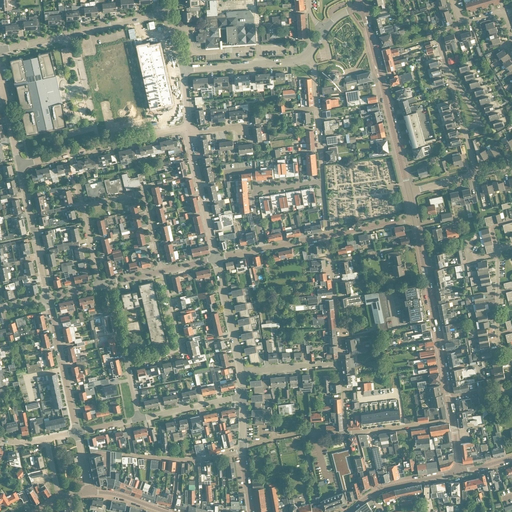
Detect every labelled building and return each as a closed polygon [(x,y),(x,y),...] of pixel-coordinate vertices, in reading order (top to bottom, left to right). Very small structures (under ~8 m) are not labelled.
[(98,0),(99,2),(99,6),(102,6),(103,12),(109,12),(108,2),(103,2),(103,0),(98,0)] [(111,0),(111,1),(108,2),(109,12),(115,11),(115,4),(118,4),(117,0),(111,0)] [(117,0),(118,4),(118,2),(121,1),(121,8),(127,8),(126,0),(117,0)] [(210,12),(207,12),(207,16),(217,15),(217,11),(217,0),(210,0),(210,7),(207,7),(207,10),(210,10),(210,12)] [(440,0),(437,1),(433,2),(431,3),(432,6),(438,4),(439,9),(445,8),(444,5),(447,4),(445,0),(440,0)] [(482,0),(476,0),(479,7),(481,6),(482,8),(485,8),(482,0)] [(90,2),(90,6),(91,16),(97,15),(97,8),(100,8),(99,6),(99,2),(95,2),(95,1),(90,2)] [(471,1),(470,1),(465,3),(467,10),(470,9),(471,12),(474,11),(471,1)] [(80,4),(81,6),(81,10),(84,10),(85,16),(91,16),(90,6),(85,6),(85,3),(80,4)] [(65,5),(62,6),(63,14),(66,14),(67,21),(73,20),(72,10),(71,8),(67,8),(65,9),(65,5)] [(71,6),(72,10),(73,20),(79,19),(79,16),(82,16),(81,10),(81,6),(76,7),(75,5),(71,6)] [(59,11),(53,11),(55,24),(61,23),(60,17),(63,16),(63,14),(62,6),(58,6),(59,11)] [(191,12),(187,12),(184,12),(184,21),(195,20),(195,15),(197,15),(196,10),(200,10),(200,7),(199,7),(191,7),(191,12)] [(435,16),(436,19),(452,15),(451,13),(449,13),(448,10),(446,11),(445,8),(439,9),(441,14),(435,16)] [(218,15),(218,18),(219,27),(227,27),(236,26),(238,44),(256,43),(254,15),(250,10),(226,12),(227,14),(222,15),(218,15)] [(53,11),(44,12),(45,21),(48,21),(48,25),(55,24),(53,11)] [(378,18),(373,19),(376,29),(383,27),(381,23),(385,22),(384,18),(390,16),(389,12),(381,14),(378,15),(378,18)] [(29,17),(29,20),(30,30),(37,29),(36,26),(40,26),(39,16),(38,16),(37,15),(36,15),(35,15),(34,16),(29,17)] [(206,37),(206,42),(206,48),(217,47),(219,45),(219,43),(220,43),(219,27),(218,18),(218,15),(217,15),(207,16),(208,24),(210,23),(211,28),(207,28),(207,33),(209,33),(209,37),(206,37)] [(452,15),(436,19),(437,22),(439,21),(440,23),(442,26),(442,27),(450,24),(449,21),(451,20),(451,17),(452,17),(452,15)] [(264,23),(264,34),(262,34),(262,41),(271,40),(271,39),(274,39),(274,38),(280,38),(279,28),(281,28),(280,16),(272,16),(272,23),(269,23),(264,23)] [(25,17),(20,18),(21,24),(24,23),(24,30),(30,30),(29,20),(26,20),(25,17)] [(16,23),(11,24),(12,34),(18,33),(18,26),(21,26),(21,24),(20,18),(17,18),(17,20),(16,20),(16,23)] [(8,19),(1,20),(2,28),(5,28),(6,34),(12,34),(11,24),(8,24),(8,19)] [(481,22),(482,25),(485,24),(487,29),(495,27),(493,21),(491,22),(490,19),(481,22)] [(200,27),(200,33),(196,33),(197,42),(206,42),(206,37),(209,37),(209,33),(207,33),(207,28),(211,28),(210,23),(208,24),(203,24),(199,24),(199,27),(200,27)] [(383,27),(376,29),(377,34),(382,33),(382,34),(390,32),(390,33),(396,32),(394,24),(391,25),(383,27)] [(236,26),(227,27),(228,42),(230,42),(230,43),(231,44),(232,44),(232,45),(238,44),(236,26)] [(486,33),(486,35),(498,32),(496,26),(495,27),(487,29),(488,29),(489,32),(486,33)] [(390,33),(390,35),(380,37),(382,46),(395,43),(394,39),(395,39),(395,36),(403,34),(402,30),(396,32),(390,33)] [(467,30),(465,31),(470,47),(472,46),(472,43),(473,43),(478,41),(475,33),(471,34),(470,31),(468,32),(467,30)] [(467,47),(470,47),(465,31),(463,32),(463,33),(460,34),(461,35),(458,36),(461,48),(465,47),(463,42),(465,41),(467,47)] [(445,40),(442,40),(445,51),(453,49),(449,35),(444,37),(445,40)] [(142,38),(134,39),(137,55),(139,54),(151,108),(172,103),(159,44),(148,46),(147,44),(147,43),(146,43),(144,43),(142,38)] [(110,73),(103,75),(102,70),(132,63),(129,47),(89,56),(92,72),(97,71),(99,76),(94,77),(103,119),(143,110),(140,93),(116,99),(110,73)] [(390,48),(382,50),(384,55),(401,51),(401,50),(403,49),(407,48),(407,47),(403,48),(401,48),(401,47),(397,48),(390,50),(390,48)] [(503,49),(499,52),(497,54),(500,58),(506,54),(503,49)] [(401,51),(384,55),(385,60),(392,58),(392,56),(402,53),(401,51)] [(10,61),(11,65),(12,65),(13,68),(11,68),(13,75),(15,75),(15,78),(14,78),(15,83),(16,82),(17,86),(16,86),(21,110),(22,110),(23,113),(21,113),(26,136),(39,133),(38,129),(53,125),(54,129),(67,127),(61,103),(60,103),(54,76),(55,76),(54,69),(52,69),(52,67),(53,66),(52,59),(50,59),(49,57),(51,56),(50,52),(38,54),(38,59),(23,62),(22,58),(10,61)] [(506,54),(500,58),(500,59),(501,58),(502,60),(500,62),(501,64),(509,59),(511,58),(508,53),(506,54)] [(427,69),(437,67),(440,66),(441,65),(441,64),(441,63),(440,62),(439,62),(438,60),(435,61),(435,58),(436,58),(436,57),(435,57),(429,59),(425,60),(426,65),(430,65),(430,68),(427,69)] [(392,58),(385,60),(386,66),(401,62),(407,61),(406,58),(393,61),(392,58)] [(511,62),(509,59),(501,64),(500,65),(501,67),(501,66),(503,69),(505,68),(511,63),(511,62)] [(459,67),(460,69),(459,69),(459,70),(459,71),(459,72),(460,72),(461,72),(461,73),(476,68),(470,70),(469,66),(472,65),(471,60),(460,63),(460,64),(461,63),(462,66),(459,67)] [(401,62),(386,66),(388,71),(393,70),(395,70),(395,69),(395,68),(402,66),(401,62)] [(437,67),(427,69),(429,74),(432,73),(433,77),(430,78),(442,74),(443,74),(443,73),(444,73),(443,72),(443,71),(442,71),(441,71),(441,69),(438,69),(437,67)] [(476,68),(461,73),(466,71),(467,74),(464,75),(465,77),(464,77),(464,78),(464,79),(464,80),(465,80),(466,80),(481,76),(475,78),(474,74),(477,73),(476,68)] [(371,76),(370,72),(357,75),(357,74),(354,75),(353,76),(352,76),(351,75),(346,76),(346,78),(344,78),(345,82),(344,82),(343,83),(343,84),(343,85),(342,85),(338,86),(337,85),(334,86),(327,87),(327,85),(324,85),(324,90),(323,90),(323,91),(323,92),(323,94),(346,92),(347,91),(346,86),(359,83),(358,79),(371,76)] [(397,75),(396,75),(392,77),(392,79),(390,79),(392,85),(399,83),(400,85),(404,83),(404,82),(413,79),(411,72),(397,76),(397,75)] [(276,73),(277,78),(277,80),(285,80),(285,79),(288,79),(288,81),(292,81),(292,79),(291,74),(285,74),(285,73),(276,73)] [(256,82),(253,82),(254,90),(257,89),(264,88),(264,84),(263,83),(263,74),(256,75),(256,82)] [(270,74),(263,74),(263,83),(264,84),(267,84),(268,88),(271,88),(271,89),(273,89),(273,88),(274,88),(274,86),(274,81),(270,81),(270,74)] [(442,74),(430,78),(431,83),(434,82),(435,86),(438,85),(445,83),(446,82),(446,81),(445,80),(444,80),(443,77),(440,78),(439,75),(442,75),(442,74)] [(249,75),(242,76),(243,84),(243,88),(250,87),(250,90),(254,90),(253,82),(250,83),(249,75)] [(236,83),(232,84),(233,91),(236,91),(236,88),(239,88),(239,84),(243,84),(242,76),(235,76),(236,83)] [(481,76),(466,80),(466,81),(472,79),(472,82),(469,83),(470,85),(469,85),(469,86),(469,87),(469,88),(470,88),(471,88),(486,84),(480,86),(479,82),(483,81),(481,76)] [(215,85),(211,85),(212,92),(212,94),(216,94),(216,92),(219,92),(219,89),(222,89),(221,77),(215,77),(215,85)] [(221,77),(222,89),(226,89),(229,89),(229,91),(233,91),(232,84),(229,84),(228,77),(221,77)] [(208,78),(201,78),(201,87),(202,91),(205,90),(208,90),(209,93),(212,92),(211,85),(208,85),(208,78)] [(486,84),(471,88),(471,89),(477,87),(477,90),(474,91),(475,93),(474,93),(474,94),(474,95),(474,96),(475,96),(476,96),(491,92),(488,93),(487,89),(486,84)] [(435,86),(432,87),(435,95),(440,94),(447,92),(446,88),(444,89),(444,87),(439,89),(438,85),(435,86)] [(405,88),(401,89),(396,91),(397,95),(396,95),(397,99),(402,97),(403,100),(401,101),(413,97),(411,92),(407,92),(405,88)] [(347,91),(346,92),(348,107),(362,104),(377,102),(376,95),(360,98),(359,90),(347,91)] [(491,92),(476,96),(476,97),(481,95),(482,98),(479,99),(480,101),(479,101),(479,102),(479,103),(479,104),(480,104),(481,104),(496,100),(490,102),(489,98),(492,97),(491,92)] [(440,94),(435,95),(437,104),(449,100),(448,97),(446,98),(446,96),(441,97),(440,94)] [(399,102),(401,108),(409,105),(408,103),(416,101),(416,99),(417,99),(416,96),(413,97),(401,101),(399,102)] [(439,112),(439,113),(452,109),(453,108),(453,107),(453,106),(452,106),(451,106),(450,103),(447,104),(447,101),(449,101),(449,100),(437,104),(438,109),(441,108),(442,112),(439,112)] [(496,100),(481,104),(481,105),(486,103),(487,106),(484,107),(485,109),(484,109),(483,110),(483,111),(484,112),(485,112),(486,112),(500,108),(495,110),(494,106),(497,105),(496,100)] [(365,109),(366,112),(373,110),(374,111),(379,109),(378,103),(367,106),(367,108),(365,109)] [(236,107),(236,111),(237,118),(244,118),(244,116),(246,116),(246,110),(248,110),(248,104),(235,105),(236,107)] [(409,105),(401,108),(403,114),(422,108),(422,106),(419,107),(419,108),(417,108),(417,107),(418,106),(418,105),(410,108),(409,105)] [(196,111),(197,117),(204,116),(203,110),(203,107),(197,108),(198,111),(196,111)] [(229,108),(227,108),(228,118),(230,118),(231,119),(237,118),(236,111),(236,107),(229,108)] [(217,108),(210,109),(211,115),(212,121),(212,122),(219,121),(217,110),(217,108)] [(227,108),(217,110),(219,121),(225,120),(225,119),(228,118),(227,108)] [(500,108),(486,112),(486,113),(491,111),(491,114),(489,115),(489,117),(488,118),(488,119),(488,120),(489,120),(490,120),(490,121),(505,116),(500,118),(499,114),(502,113),(500,108)] [(379,109),(374,111),(374,112),(365,114),(365,116),(371,115),(373,122),(382,120),(379,109)] [(452,109),(439,113),(440,118),(444,117),(445,120),(441,121),(442,121),(454,118),(455,117),(455,116),(455,115),(454,114),(453,114),(453,112),(450,113),(449,110),(452,109)] [(331,117),(330,110),(322,111),(323,118),(331,117)] [(416,112),(408,114),(404,115),(405,120),(407,119),(407,121),(405,122),(408,130),(409,130),(410,131),(421,128),(416,112)] [(253,123),(254,122),(254,125),(260,124),(260,122),(259,115),(252,116),(253,123)] [(505,116),(490,121),(495,119),(496,122),(493,123),(494,125),(493,125),(493,126),(493,127),(493,128),(494,128),(495,128),(495,129),(504,126),(503,122),(506,121),(505,116)] [(454,118),(442,121),(443,126),(446,125),(447,129),(444,130),(456,126),(457,126),(458,125),(458,124),(457,124),(457,123),(456,123),(455,121),(452,122),(451,119),(454,118)] [(324,130),(333,129),(338,128),(337,123),(334,124),(333,122),(332,121),(331,121),(329,121),(329,120),(324,121),(325,125),(324,125),(324,130)] [(366,127),(366,130),(370,130),(383,127),(382,122),(378,123),(375,124),(375,125),(366,127)] [(253,128),(254,134),(261,134),(261,127),(267,126),(267,123),(260,124),(254,125),(255,128),(253,128)] [(90,126),(68,131),(69,136),(91,132),(90,126)] [(456,126),(444,130),(445,135),(448,134),(449,138),(446,138),(446,139),(459,135),(460,135),(460,134),(460,133),(460,132),(459,132),(458,132),(457,129),(454,130),(454,127),(457,127),(456,126)] [(408,132),(410,137),(411,141),(412,140),(413,143),(411,143),(412,148),(417,146),(425,143),(433,141),(436,141),(435,138),(432,139),(424,141),(421,128),(410,131),(410,132),(408,132)] [(261,134),(254,134),(255,141),(256,141),(257,144),(262,143),(262,140),(261,134)] [(335,135),(325,136),(326,141),(326,144),(336,143),(335,135)] [(459,135),(446,139),(448,144),(451,143),(452,147),(461,144),(462,143),(462,142),(462,141),(461,140),(460,140),(460,138),(457,139),(456,136),(459,135)] [(172,139),(166,141),(167,148),(169,154),(175,153),(175,154),(181,152),(180,148),(178,149),(177,140),(176,140),(177,141),(173,142),(172,139)] [(379,142),(378,139),(370,140),(371,143),(378,142),(379,152),(372,153),(372,157),(382,156),(381,152),(388,152),(387,148),(387,145),(386,141),(379,142)] [(473,140),(472,140),(479,163),(479,162),(484,159),(481,152),(474,140),(473,140)] [(508,141),(507,140),(502,142),(506,149),(511,147),(508,141)] [(160,145),(156,146),(158,153),(164,152),(164,149),(167,148),(166,141),(159,142),(160,145)] [(233,141),(226,142),(227,149),(234,148),(235,153),(237,153),(236,147),(234,148),(233,141)] [(220,144),(217,145),(218,150),(219,155),(221,155),(221,151),(223,151),(223,150),(227,149),(226,142),(220,143),(220,144)] [(151,144),(145,145),(147,153),(150,152),(151,155),(158,153),(156,146),(152,147),(151,144)] [(252,144),(245,145),(246,152),(253,151),(256,150),(255,145),(252,145),(252,144)] [(140,150),(135,151),(137,158),(144,157),(143,154),(147,153),(145,145),(139,147),(140,150)] [(208,145),(201,146),(202,153),(203,153),(203,155),(209,154),(213,154),(213,151),(211,151),(210,149),(209,149),(208,145)] [(239,147),(236,147),(237,153),(240,152),(240,153),(246,152),(245,145),(239,145),(239,147)] [(421,147),(413,149),(414,153),(415,158),(420,156),(424,155),(426,155),(429,154),(428,150),(431,149),(429,145),(421,147)] [(481,152),(484,159),(489,157),(484,148),(484,146),(482,148),(483,151),(481,152)] [(338,153),(337,147),(329,148),(329,151),(326,151),(328,162),(335,161),(334,154),(338,153)] [(486,147),(484,148),(489,157),(490,158),(494,156),(491,149),(491,148),(488,150),(486,147)] [(496,147),(491,149),(494,156),(495,157),(500,154),(496,147)] [(131,149),(125,150),(126,158),(130,157),(130,160),(137,158),(135,151),(131,152),(131,149)] [(280,149),(271,150),(272,157),(281,156),(280,149)] [(119,155),(115,155),(116,163),(123,161),(123,159),(126,158),(125,150),(118,152),(119,155)] [(110,153),(104,155),(106,163),(109,162),(110,164),(116,163),(115,155),(111,156),(110,153)] [(453,157),(453,160),(454,165),(459,163),(460,166),(463,166),(462,163),(461,155),(460,155),(460,153),(456,153),(457,156),(453,157)] [(209,154),(203,155),(204,158),(202,158),(203,165),(205,165),(210,164),(210,157),(209,157),(209,154)] [(98,159),(94,160),(96,168),(103,166),(103,167),(107,167),(106,163),(104,155),(98,156),(98,159)] [(89,158),(83,160),(85,167),(89,167),(89,169),(96,168),(94,160),(90,161),(89,158)] [(290,163),(291,176),(295,176),(295,172),(298,172),(297,158),(293,158),(293,163),(290,163)] [(179,159),(174,160),(169,161),(162,163),(163,166),(169,165),(170,167),(176,166),(177,170),(185,168),(183,161),(180,162),(179,159)] [(281,159),(277,160),(278,164),(274,165),(275,178),(280,177),(279,174),(283,173),(281,159)] [(290,163),(286,164),(285,159),(281,159),(283,173),(286,173),(286,177),(291,176),(290,163)] [(78,164),(74,165),(76,173),(75,172),(82,171),(81,168),(85,167),(83,160),(77,161),(78,164)] [(3,167),(3,163),(0,163),(0,168),(3,168),(5,175),(13,174),(11,165),(3,167)] [(69,163),(63,164),(64,172),(68,171),(69,175),(76,173),(74,165),(70,166),(69,163)] [(57,169),(53,170),(56,181),(59,180),(58,176),(61,175),(61,173),(64,172),(63,164),(56,166),(57,169)] [(210,164),(205,165),(205,167),(204,168),(205,175),(213,173),(211,166),(210,164)] [(428,166),(423,167),(418,168),(420,176),(431,173),(428,166)] [(48,168),(42,169),(45,180),(48,180),(48,178),(52,178),(53,182),(56,181),(53,170),(49,171),(48,168)] [(185,168),(177,170),(178,173),(175,174),(175,177),(179,176),(179,177),(186,175),(185,168)] [(37,173),(31,175),(33,182),(41,180),(41,181),(45,180),(42,169),(36,170),(37,173)] [(121,175),(123,183),(124,188),(125,188),(126,190),(132,189),(131,188),(140,186),(139,182),(143,181),(141,173),(137,174),(138,177),(131,179),(131,177),(129,178),(128,177),(127,173),(121,175)] [(213,173),(205,175),(207,181),(208,181),(209,183),(214,182),(214,180),(214,179),(213,173)] [(104,180),(106,188),(107,192),(109,192),(109,193),(110,193),(112,193),(112,194),(118,192),(117,186),(121,185),(120,180),(120,178),(116,179),(117,181),(114,182),(114,183),(110,184),(109,179),(104,180)] [(191,179),(185,180),(187,187),(193,186),(191,179)] [(5,181),(6,188),(15,186),(15,185),(16,185),(15,183),(14,180),(5,181)] [(91,187),(90,183),(85,184),(88,196),(89,199),(93,198),(93,196),(94,195),(95,196),(100,195),(99,190),(100,189),(100,188),(104,187),(102,181),(97,182),(98,185),(96,185),(95,187),(92,188),(91,187)] [(214,182),(209,183),(209,186),(208,186),(209,193),(217,191),(215,184),(215,185),(214,182)] [(487,184),(489,193),(492,192),(493,196),(495,195),(495,194),(492,183),(492,184),(487,185),(487,184)] [(68,185),(63,186),(50,189),(50,192),(57,191),(61,194),(62,194),(63,198),(71,197),(70,190),(69,190),(68,185)] [(1,196),(1,199),(7,198),(11,197),(11,194),(17,193),(15,186),(6,188),(7,191),(7,195),(1,196)] [(151,188),(153,196),(160,194),(158,186),(151,188)] [(305,189),(308,202),(312,201),(312,206),(313,206),(316,205),(314,191),(310,192),(310,188),(305,189)] [(462,190),(464,196),(464,198),(468,197),(469,201),(472,200),(473,203),(478,202),(476,193),(471,194),(470,188),(462,190)] [(299,197),(301,210),(302,210),(304,210),(303,208),(305,207),(304,203),(308,202),(305,189),(301,190),(302,193),(298,194),(299,197)] [(217,191),(209,193),(210,199),(212,199),(213,201),(214,201),(218,200),(218,198),(217,191)] [(294,191),(290,192),(292,205),(296,204),(297,209),(298,209),(299,211),(301,210),(299,197),(298,194),(295,194),(294,191)] [(458,191),(450,193),(452,201),(456,200),(457,204),(460,203),(461,206),(466,205),(464,198),(464,196),(459,197),(458,191)] [(35,197),(34,197),(36,204),(44,202),(46,202),(45,195),(40,196),(39,192),(35,194),(35,197)] [(283,196),(283,199),(285,211),(289,210),(288,205),(292,205),(290,192),(286,192),(286,196),(283,196)] [(160,194),(153,196),(155,205),(162,203),(160,194)] [(268,199),(268,202),(270,213),(274,213),(273,208),(277,207),(275,194),(270,195),(271,198),(268,199)] [(285,211),(283,199),(283,196),(280,197),(279,194),(275,194),(277,207),(281,207),(282,211),(285,211)] [(270,213),(268,202),(268,199),(264,200),(264,196),(259,197),(261,210),(265,209),(266,214),(270,213)] [(438,206),(438,203),(443,202),(442,196),(430,199),(431,205),(427,206),(429,215),(437,213),(435,207),(438,206)] [(71,197),(63,198),(64,205),(72,203),(71,197)] [(9,201),(10,208),(20,206),(18,199),(12,200),(9,201)] [(218,200),(214,201),(215,204),(212,205),(213,213),(220,212),(219,207),(226,206),(224,199),(219,200),(218,200)] [(44,202),(36,204),(37,211),(40,210),(41,215),(45,214),(54,212),(53,209),(49,210),(49,207),(47,208),(46,206),(44,206),(44,202)] [(197,204),(191,205),(192,212),(199,211),(197,204)] [(130,206),(131,211),(131,213),(138,212),(136,205),(130,206)] [(20,206),(10,208),(12,214),(15,214),(21,212),(20,206)] [(156,208),(157,216),(164,214),(162,207),(156,208)] [(74,210),(67,211),(67,209),(62,210),(63,214),(65,215),(67,215),(68,219),(75,217),(74,210)] [(452,212),(439,215),(441,223),(453,220),(452,212)] [(219,215),(220,221),(214,222),(216,229),(226,227),(225,222),(233,221),(232,216),(233,216),(232,213),(225,214),(224,214),(219,215)] [(41,215),(41,217),(39,218),(40,225),(43,224),(44,227),(56,224),(56,221),(55,218),(46,220),(45,214),(41,215)] [(164,214),(157,216),(159,223),(165,221),(164,214)] [(500,214),(492,216),(494,224),(502,222),(500,214)] [(193,216),(195,225),(201,223),(200,215),(193,216)] [(11,218),(12,224),(15,224),(16,227),(24,225),(22,219),(17,220),(16,216),(11,218)] [(97,221),(98,228),(108,225),(106,219),(108,219),(108,216),(104,217),(105,220),(103,220),(103,219),(97,221)] [(492,216),(489,217),(485,218),(487,226),(494,224),(492,216)] [(311,226),(312,233),(322,230),(322,227),(324,227),(323,221),(320,222),(320,224),(311,226)] [(304,226),(304,229),(305,234),(312,233),(311,226),(310,222),(305,223),(306,226),(304,226)] [(122,223),(119,224),(121,232),(128,231),(128,230),(128,228),(124,229),(123,223),(122,223)] [(201,223),(195,225),(196,233),(203,232),(201,223)] [(234,224),(234,227),(235,232),(236,237),(239,237),(240,239),(239,239),(241,245),(248,243),(247,237),(243,238),(242,234),(239,234),(237,223),(234,224)] [(511,228),(510,223),(503,225),(505,232),(511,230),(511,228)] [(17,231),(14,232),(15,235),(25,233),(24,225),(16,227),(17,231)] [(108,225),(98,228),(100,235),(106,234),(106,233),(108,233),(108,235),(116,233),(119,233),(118,228),(112,229),(113,231),(110,232),(108,225)] [(160,227),(162,234),(168,232),(166,225),(160,227)] [(292,226),(292,230),(294,236),(301,235),(299,228),(296,229),(296,225),(292,226)] [(71,235),(79,234),(77,228),(70,229),(69,226),(59,228),(60,231),(66,229),(68,236),(71,235)] [(392,233),(392,236),(399,235),(405,234),(404,230),(403,226),(395,228),(396,232),(392,233)] [(276,240),(283,239),(280,227),(273,229),(274,234),(276,240)] [(441,228),(437,228),(432,229),(434,240),(441,239),(442,240),(451,238),(459,236),(457,228),(451,229),(450,227),(446,228),(447,233),(442,234),(441,228)] [(481,230),(483,238),(491,236),(489,228),(481,230)] [(42,235),(44,241),(51,240),(53,239),(53,236),(54,236),(53,233),(57,232),(56,229),(45,231),(45,234),(42,235)] [(276,240),(274,234),(273,229),(272,229),(270,233),(270,235),(270,233),(269,230),(265,231),(267,239),(268,239),(269,242),(276,240)] [(1,230),(0,230),(0,240),(9,239),(8,235),(2,236),(1,230)] [(142,230),(137,231),(136,231),(137,238),(144,237),(142,230)] [(376,233),(371,234),(372,240),(378,239),(377,234),(380,233),(379,230),(376,231),(376,233)] [(255,231),(246,233),(247,237),(248,243),(249,244),(251,244),(251,242),(255,242),(255,241),(257,240),(255,231)] [(168,232),(162,234),(163,241),(170,239),(168,232)] [(101,239),(103,247),(112,244),(110,237),(117,236),(116,233),(108,235),(109,238),(107,238),(106,238),(101,239)] [(227,248),(225,240),(236,238),(235,233),(225,235),(219,236),(221,242),(219,242),(221,249),(227,248)] [(359,236),(360,241),(360,244),(369,242),(369,244),(373,243),(372,240),(371,234),(367,235),(367,234),(359,236)] [(409,236),(404,237),(400,238),(401,240),(393,241),(393,246),(410,243),(409,236)] [(491,236),(483,238),(485,246),(493,244),(491,236)] [(144,237),(137,238),(139,245),(145,244),(144,237)] [(339,253),(344,253),(347,252),(347,250),(353,249),(359,248),(358,244),(353,244),(353,241),(348,241),(348,245),(346,246),(346,247),(338,248),(339,253)] [(18,246),(19,250),(29,248),(28,242),(20,244),(21,246),(18,246)] [(164,245),(166,253),(173,251),(171,243),(164,245)] [(112,244),(103,247),(104,254),(107,253),(111,252),(110,251),(110,249),(111,249),(112,248),(113,247),(112,244)] [(493,244),(485,246),(487,253),(495,251),(493,244)] [(207,245),(199,247),(201,254),(209,252),(207,245)] [(307,255),(308,260),(319,258),(318,253),(321,253),(320,245),(314,246),(314,249),(310,249),(311,255),(307,255)] [(46,254),(48,260),(54,258),(53,254),(56,253),(58,251),(64,250),(63,247),(61,247),(49,250),(50,253),(46,254)] [(191,249),(191,251),(192,256),(201,254),(199,247),(191,249)] [(29,248),(19,250),(19,254),(19,257),(20,260),(22,260),(29,258),(28,255),(30,254),(29,248)] [(278,252),(279,253),(273,254),(275,261),(280,259),(280,258),(287,257),(285,250),(278,252)] [(173,251),(166,253),(168,261),(175,260),(174,255),(173,251)] [(399,251),(394,252),(388,253),(389,258),(395,257),(396,265),(401,263),(399,251)] [(75,254),(72,255),(74,261),(77,260),(84,259),(83,252),(75,254)] [(104,261),(106,268),(112,267),(117,266),(115,260),(123,258),(122,252),(121,252),(113,254),(107,256),(108,260),(104,261)] [(141,261),(141,262),(142,267),(143,267),(143,268),(146,268),(146,266),(150,266),(149,258),(148,258),(148,255),(140,257),(139,253),(136,254),(136,256),(137,256),(138,261),(141,261)] [(434,255),(435,261),(448,259),(448,256),(444,257),(443,253),(434,255)] [(129,263),(128,263),(130,270),(137,269),(136,262),(138,261),(137,260),(137,256),(136,256),(134,257),(131,258),(132,262),(129,263)] [(253,257),(254,262),(254,266),(255,265),(256,269),(261,268),(261,264),(259,256),(253,257)] [(238,260),(239,263),(236,264),(238,272),(246,270),(247,269),(247,268),(247,265),(246,265),(246,264),(245,259),(238,260)] [(315,267),(315,271),(315,272),(323,271),(323,267),(326,267),(325,259),(318,260),(318,261),(317,261),(312,261),(313,267),(315,267)] [(448,259),(435,261),(436,268),(445,266),(445,262),(449,262),(448,259)] [(15,261),(14,261),(15,265),(21,264),(22,269),(26,269),(33,267),(32,261),(23,263),(22,260),(20,260),(15,261)] [(228,272),(232,271),(232,270),(235,269),(234,266),(233,261),(226,263),(227,269),(228,272)] [(78,264),(79,267),(82,267),(83,267),(84,270),(86,270),(85,262),(78,264)] [(401,263),(396,265),(388,266),(390,277),(400,275),(400,276),(405,275),(404,270),(406,270),(405,263),(401,263)] [(67,267),(67,268),(69,274),(72,273),(73,277),(74,277),(75,283),(82,281),(80,275),(76,276),(75,269),(72,269),(71,265),(67,267)] [(0,267),(0,273),(0,274),(10,272),(9,266),(0,267)] [(349,266),(340,268),(339,269),(339,273),(341,273),(341,274),(347,273),(348,277),(355,275),(354,272),(353,273),(351,269),(349,269),(349,266)] [(23,275),(18,277),(19,280),(22,280),(26,279),(26,275),(34,273),(33,267),(26,269),(26,272),(23,273),(23,275)] [(112,267),(106,268),(107,275),(114,274),(112,267)] [(447,268),(434,270),(435,276),(445,274),(444,271),(447,270),(447,268)] [(209,269),(202,270),(204,277),(211,275),(209,269)] [(195,272),(196,277),(197,278),(204,277),(202,270),(195,272)] [(10,272),(0,274),(2,280),(10,278),(11,277),(10,272)] [(64,282),(60,283),(58,273),(54,274),(55,277),(54,277),(55,280),(53,280),(55,287),(65,285),(71,284),(69,277),(65,278),(66,282),(64,282)] [(326,273),(316,274),(317,281),(327,280),(326,273)] [(89,280),(87,274),(80,275),(82,281),(83,281),(83,282),(85,281),(85,280),(89,280)] [(331,279),(327,280),(317,281),(315,281),(316,286),(325,285),(325,288),(318,289),(318,290),(332,288),(331,279)] [(124,295),(121,296),(122,301),(123,301),(123,302),(122,302),(124,307),(127,307),(127,308),(136,306),(135,305),(139,305),(138,299),(141,298),(142,304),(144,309),(145,315),(146,320),(148,326),(149,331),(149,332),(149,334),(152,345),(159,343),(166,342),(163,331),(163,328),(161,323),(160,317),(159,312),(158,306),(156,300),(155,295),(154,293),(152,282),(148,283),(148,284),(143,286),(142,284),(138,285),(140,296),(141,296),(137,297),(136,291),(132,292),(132,291),(124,293),(124,295)] [(5,285),(6,291),(11,290),(10,287),(15,286),(14,283),(5,285)] [(181,290),(179,283),(173,284),(175,291),(181,290)] [(404,286),(406,299),(405,299),(406,304),(407,304),(410,322),(425,319),(422,305),(423,304),(422,304),(422,302),(423,302),(421,293),(420,293),(418,283),(404,286)] [(491,283),(482,285),(482,287),(483,292),(492,290),(491,283)] [(30,289),(29,289),(30,293),(37,292),(35,284),(29,286),(30,289)] [(232,291),(233,297),(236,296),(245,294),(245,296),(250,295),(248,287),(232,291)] [(437,291),(436,291),(437,296),(455,292),(454,290),(448,291),(447,289),(445,290),(445,287),(436,288),(437,291)] [(308,299),(308,300),(318,299),(317,294),(323,294),(332,293),(332,288),(318,290),(314,290),(315,295),(302,296),(302,300),(308,299)] [(4,291),(4,292),(6,299),(12,297),(13,297),(12,293),(11,293),(11,290),(6,291),(4,291)] [(209,291),(197,294),(198,299),(206,297),(206,299),(207,303),(214,302),(213,294),(210,295),(209,291)] [(378,292),(365,294),(366,302),(374,301),(378,323),(384,322),(383,318),(383,315),(382,312),(381,309),(381,306),(380,303),(380,300),(379,297),(378,295),(378,292)] [(455,292),(437,296),(438,303),(446,301),(449,301),(448,296),(451,295),(451,296),(455,295),(455,292)] [(186,299),(182,300),(177,301),(179,308),(185,307),(184,304),(189,303),(188,299),(197,297),(197,293),(186,296),(186,299)] [(236,296),(238,304),(255,301),(255,300),(247,302),(245,296),(245,294),(236,296)] [(346,297),(341,298),(343,307),(347,306),(366,302),(365,294),(346,297)] [(478,295),(474,296),(475,303),(479,302),(485,301),(483,294),(478,295)] [(93,295),(85,297),(87,303),(90,303),(91,307),(88,308),(89,315),(92,314),(92,317),(96,316),(94,305),(95,305),(93,295)] [(87,303),(85,297),(85,296),(82,297),(82,298),(78,299),(80,305),(80,308),(83,308),(83,309),(88,308),(87,306),(87,303)] [(326,309),(327,309),(334,308),(333,299),(325,300),(326,309)] [(74,306),(73,300),(69,301),(69,300),(66,301),(66,302),(68,311),(75,309),(74,306)] [(255,301),(238,304),(235,305),(236,311),(239,310),(248,308),(249,310),(253,309),(252,303),(255,303),(255,308),(259,307),(258,300),(255,300),(255,301)] [(68,311),(66,302),(65,302),(65,301),(62,301),(62,302),(58,303),(61,313),(68,311)] [(455,306),(450,307),(439,309),(440,314),(452,312),(451,309),(456,308),(455,306)] [(477,311),(475,311),(476,316),(478,316),(487,314),(487,312),(490,311),(490,309),(486,309),(486,307),(476,309),(477,311)] [(186,310),(186,314),(180,315),(182,322),(188,321),(188,322),(192,321),(191,315),(195,314),(195,311),(194,308),(186,310)] [(239,310),(241,319),(258,315),(250,317),(249,310),(248,308),(239,310)] [(317,314),(318,319),(335,317),(334,308),(327,309),(327,314),(317,314)] [(217,312),(212,313),(210,314),(212,321),(218,319),(217,312)] [(34,318),(35,323),(44,321),(43,314),(37,316),(37,317),(34,318)] [(71,315),(69,316),(70,321),(71,324),(77,323),(81,322),(79,318),(72,320),(71,315)] [(96,316),(92,317),(93,319),(94,322),(97,321),(97,319),(100,319),(101,322),(101,325),(110,324),(109,317),(103,318),(102,315),(96,316)] [(258,315),(241,319),(238,319),(239,325),(242,325),(242,324),(251,322),(252,324),(256,323),(255,318),(258,317),(258,315)] [(16,319),(17,324),(18,327),(27,325),(24,316),(16,319)] [(384,322),(378,323),(379,326),(387,324),(386,317),(383,318),(384,322)] [(218,319),(212,321),(214,328),(220,327),(218,319)] [(488,319),(479,321),(480,328),(484,328),(489,327),(488,319)] [(191,326),(188,327),(183,328),(185,335),(193,333),(192,329),(196,328),(195,326),(204,324),(203,320),(194,322),(190,323),(191,326)] [(44,321),(35,323),(36,328),(39,327),(40,329),(46,328),(44,321)] [(127,324),(129,332),(141,330),(139,321),(127,324)] [(8,324),(9,329),(10,332),(6,333),(7,336),(8,341),(14,340),(12,335),(19,333),(18,330),(17,330),(15,322),(8,324)] [(242,325),(244,333),(258,330),(253,331),(252,324),(251,322),(242,324),(242,325)] [(413,325),(414,329),(415,329),(415,331),(418,331),(427,330),(426,322),(417,324),(413,325)] [(442,326),(443,332),(450,331),(450,329),(456,328),(455,323),(442,326)] [(110,324),(101,325),(95,327),(96,331),(103,329),(102,328),(103,328),(104,332),(106,332),(112,331),(110,324)] [(63,328),(62,328),(64,336),(70,334),(74,333),(75,333),(73,327),(71,327),(71,326),(69,327),(67,327),(63,328)] [(324,336),(336,335),(336,328),(328,329),(329,331),(325,331),(325,330),(319,331),(320,336),(325,335),(325,336),(324,336)] [(450,331),(443,332),(445,339),(456,337),(455,333),(456,333),(456,332),(462,331),(461,329),(450,331)] [(258,330),(244,333),(241,334),(243,340),(246,339),(245,339),(255,337),(255,339),(260,338),(258,330)] [(40,334),(42,341),(48,339),(47,333),(40,334)] [(70,334),(64,336),(65,343),(70,341),(72,341),(75,340),(74,339),(75,339),(74,333),(70,334)] [(186,341),(188,348),(194,347),(199,346),(198,340),(201,339),(200,336),(193,337),(188,338),(189,341),(186,341)] [(246,339),(247,347),(257,345),(255,339),(255,337),(245,339),(246,339)] [(106,346),(106,347),(115,345),(113,338),(107,339),(108,341),(103,342),(105,347),(106,346)] [(213,338),(207,339),(206,340),(203,341),(204,348),(208,347),(207,344),(213,342),(215,349),(225,347),(224,346),(226,346),(225,343),(224,343),(223,340),(217,341),(216,338),(213,338)] [(356,344),(356,338),(345,340),(347,351),(357,349),(364,348),(363,343),(356,344)] [(42,341),(39,342),(39,341),(35,342),(36,346),(38,345),(39,351),(47,349),(47,347),(50,346),(48,339),(42,341)] [(382,341),(380,343),(381,350),(387,349),(386,345),(392,344),(392,339),(386,340),(382,341)] [(446,349),(451,349),(455,348),(454,345),(460,344),(459,339),(455,339),(450,340),(451,343),(445,344),(446,349)] [(264,340),(265,351),(269,350),(269,354),(269,362),(278,361),(277,353),(273,354),(272,350),(273,350),(272,346),(272,347),(272,342),(269,343),(268,340),(264,340)] [(433,341),(415,344),(416,350),(422,349),(422,350),(434,348),(433,341)] [(489,341),(479,342),(481,350),(484,350),(484,348),(490,346),(489,341)] [(257,345),(247,347),(244,348),(246,354),(249,353),(258,351),(258,350),(263,349),(262,344),(259,345),(257,345)] [(115,345),(106,347),(107,351),(109,350),(110,353),(117,352),(115,345)] [(66,348),(68,355),(78,353),(80,352),(80,350),(77,348),(76,348),(75,346),(66,348)] [(194,347),(188,348),(190,355),(192,354),(193,357),(194,363),(199,362),(198,355),(200,355),(199,346),(194,347)] [(282,353),(283,355),(283,360),(291,360),(290,352),(286,352),(286,348),(282,348),(283,353),(282,353)] [(47,349),(39,351),(37,351),(37,354),(41,353),(42,356),(42,360),(52,358),(51,351),(48,351),(47,349)] [(294,353),(295,354),(295,359),(302,359),(302,352),(298,352),(298,349),(294,349),(294,352),(295,353),(294,353)] [(447,353),(448,359),(456,358),(456,355),(462,354),(461,349),(454,350),(455,352),(447,353)] [(490,349),(486,350),(481,351),(482,358),(492,357),(490,349)] [(249,353),(251,363),(261,362),(260,358),(263,357),(264,357),(263,355),(259,356),(258,351),(249,353)] [(78,353),(68,355),(70,362),(76,361),(76,363),(77,363),(88,361),(86,356),(80,357),(79,358),(78,353)] [(342,359),(343,369),(351,368),(354,368),(353,357),(350,358),(349,354),(342,354),(342,359)] [(109,357),(102,359),(102,362),(109,361),(111,369),(120,367),(120,366),(121,366),(120,363),(119,363),(118,359),(112,360),(112,357),(109,357)] [(435,357),(413,361),(414,363),(415,364),(418,364),(418,368),(424,367),(423,363),(428,362),(428,365),(436,363),(435,357)] [(458,357),(456,358),(448,359),(449,366),(460,365),(458,357)] [(492,359),(493,364),(493,366),(502,365),(501,357),(492,359)] [(29,365),(29,363),(26,363),(28,374),(43,370),(42,366),(47,364),(47,366),(54,364),(52,358),(42,360),(37,361),(37,364),(29,365)] [(173,365),(174,370),(174,371),(177,370),(177,368),(184,366),(184,368),(191,366),(187,360),(183,361),(182,359),(175,361),(176,364),(173,365)] [(163,368),(163,369),(164,371),(164,372),(161,373),(162,378),(166,377),(165,374),(168,373),(168,370),(172,369),(170,362),(162,364),(163,366),(162,366),(163,368)] [(150,369),(147,370),(147,371),(149,377),(152,377),(151,375),(155,374),(155,375),(158,374),(160,374),(159,367),(158,367),(157,367),(156,365),(153,366),(153,365),(150,366),(150,367),(149,367),(150,369)] [(351,368),(343,369),(343,374),(344,374),(344,375),(356,374),(357,374),(358,374),(358,373),(359,373),(358,371),(358,370),(357,366),(354,366),(355,368),(354,368),(351,368)] [(120,367),(111,369),(113,378),(116,378),(115,374),(121,373),(120,367)] [(450,370),(452,381),(460,379),(463,378),(463,377),(476,374),(475,367),(465,369),(465,368),(450,370)] [(144,368),(137,369),(138,377),(139,381),(142,380),(141,378),(145,377),(146,379),(149,379),(149,377),(147,371),(147,370),(147,369),(145,370),(144,368)] [(203,369),(194,371),(197,385),(200,384),(198,374),(204,372),(203,369)] [(79,373),(72,374),(74,381),(84,379),(82,372),(79,373)] [(418,388),(419,388),(440,385),(441,384),(439,373),(416,376),(417,380),(427,378),(427,377),(429,377),(429,380),(417,382),(418,388)] [(504,373),(494,375),(496,382),(500,381),(499,379),(505,378),(504,373)] [(302,375),(303,375),(303,383),(301,383),(301,382),(302,388),(311,387),(311,393),(315,393),(314,381),(310,382),(310,375),(310,374),(306,375),(306,374),(303,374),(303,375),(302,375)] [(344,375),(344,384),(347,383),(348,384),(347,385),(347,386),(347,387),(347,388),(351,387),(350,386),(358,385),(357,374),(356,374),(344,375)] [(290,376),(290,381),(291,386),(292,387),(298,386),(298,390),(296,390),(297,394),(302,393),(301,385),(298,385),(297,376),(294,376),(294,375),(293,375),(291,375),(291,376),(290,376)] [(105,379),(100,380),(101,385),(103,384),(106,398),(111,397),(110,394),(116,392),(114,385),(110,386),(108,379),(106,380),(105,379)] [(226,380),(227,382),(228,389),(235,388),(233,381),(230,382),(230,379),(226,380)] [(251,386),(254,386),(254,388),(254,394),(264,394),(264,388),(269,387),(269,380),(262,381),(261,379),(250,380),(251,386)] [(84,388),(85,391),(79,393),(80,400),(87,398),(86,396),(95,394),(93,386),(95,386),(94,381),(87,383),(88,387),(84,388)] [(220,384),(220,386),(221,391),(228,389),(227,382),(220,384)] [(471,382),(453,385),(454,393),(477,389),(475,382),(471,382)] [(213,383),(207,384),(209,394),(215,392),(213,383)] [(207,384),(200,386),(202,395),(209,394),(207,384)] [(335,384),(329,385),(331,392),(331,393),(336,392),(340,392),(340,384),(335,384)] [(414,394),(415,399),(441,395),(440,386),(440,385),(419,388),(420,393),(414,394)] [(195,390),(188,391),(190,398),(196,396),(196,394),(199,393),(197,388),(195,388),(195,390)] [(169,392),(169,396),(171,402),(178,400),(177,398),(180,397),(179,392),(178,390),(169,392)] [(154,399),(151,400),(152,406),(159,405),(158,402),(161,402),(160,396),(157,397),(157,395),(153,396),(154,399)] [(162,395),(160,396),(161,402),(164,401),(164,404),(171,402),(169,396),(163,397),(162,395)] [(441,395),(415,399),(416,404),(421,403),(422,408),(424,408),(445,405),(444,403),(443,395),(441,395)] [(334,403),(334,412),(342,411),(341,398),(333,399),(330,399),(330,403),(334,403)] [(461,405),(459,406),(460,409),(465,408),(468,408),(467,402),(471,401),(470,398),(465,399),(460,400),(461,405)] [(264,400),(255,401),(255,402),(255,409),(265,409),(264,400)] [(111,406),(109,406),(110,409),(111,414),(114,413),(120,412),(119,404),(117,405),(116,401),(110,402),(111,406)] [(294,403),(279,406),(280,415),(283,415),(283,412),(291,410),(292,413),(295,413),(294,403)] [(445,405),(424,408),(424,410),(425,415),(428,415),(428,416),(429,421),(447,418),(445,405)] [(458,412),(459,418),(467,417),(472,416),(471,412),(474,412),(474,411),(476,411),(475,407),(474,407),(472,408),(466,409),(467,411),(463,411),(458,412)] [(228,410),(227,410),(229,416),(229,419),(236,417),(238,417),(239,409),(238,409),(238,410),(234,411),(234,408),(230,409),(230,408),(228,409),(228,410)] [(13,421),(10,422),(10,423),(12,430),(18,429),(14,414),(13,409),(10,410),(11,415),(13,421)] [(416,409),(417,417),(418,422),(429,421),(428,416),(424,416),(423,413),(421,413),(420,409),(416,409)] [(96,413),(90,414),(89,411),(83,412),(85,419),(101,416),(100,410),(95,411),(96,413)] [(216,412),(210,414),(211,420),(211,422),(215,422),(215,419),(218,419),(216,412)] [(310,413),(310,416),(311,421),(323,420),(323,417),(321,417),(321,412),(310,413)] [(23,422),(20,423),(21,427),(20,427),(21,430),(22,435),(28,433),(27,428),(27,425),(28,425),(25,413),(21,414),(23,422)] [(467,417),(459,418),(457,418),(459,427),(472,425),(472,428),(484,426),(484,423),(483,418),(482,414),(472,416),(467,417)] [(264,415),(255,415),(255,424),(264,424),(264,415)] [(201,427),(200,424),(198,416),(191,418),(191,421),(189,421),(191,430),(193,429),(198,428),(199,430),(201,430),(204,429),(203,427),(203,426),(201,427)] [(349,423),(347,424),(348,430),(360,429),(360,423),(359,423),(359,416),(355,416),(355,421),(353,422),(353,420),(349,420),(349,423)] [(5,418),(4,418),(0,419),(0,421),(2,431),(6,430),(7,432),(12,430),(10,423),(10,422),(7,423),(5,418)] [(34,421),(30,422),(33,433),(38,431),(38,427),(43,426),(41,418),(36,419),(33,419),(34,421)] [(178,430),(178,432),(179,438),(180,440),(183,439),(181,430),(184,429),(188,429),(187,424),(186,419),(179,420),(180,427),(179,427),(179,430),(178,430)] [(165,423),(166,428),(167,430),(170,429),(171,432),(175,431),(174,428),(175,428),(173,422),(165,423)] [(335,426),(331,426),(326,426),(326,430),(335,430),(336,430),(343,430),(342,422),(335,422),(335,426)] [(449,423),(430,427),(431,434),(431,437),(433,436),(434,438),(435,445),(443,443),(442,439),(445,438),(445,441),(448,440),(448,441),(452,440),(450,431),(449,423)] [(492,452),(493,453),(494,458),(499,457),(499,456),(500,456),(501,456),(506,455),(505,450),(503,446),(500,431),(498,423),(495,424),(497,432),(495,432),(497,439),(496,439),(497,442),(498,442),(499,447),(492,449),(492,452)] [(428,427),(411,429),(411,433),(412,435),(418,434),(418,439),(416,439),(417,448),(421,447),(421,450),(424,450),(436,449),(435,445),(434,438),(430,439),(428,427)] [(141,454),(139,454),(136,439),(142,438),(141,435),(140,429),(133,431),(135,440),(132,440),(134,453),(135,454),(141,454)] [(221,435),(222,441),(232,439),(230,432),(226,433),(226,430),(229,430),(229,429),(226,430),(216,432),(217,436),(221,435)] [(121,431),(121,430),(119,431),(118,431),(118,432),(115,433),(116,436),(115,437),(115,439),(116,439),(118,447),(122,447),(121,442),(126,441),(125,437),(127,436),(127,437),(128,437),(126,432),(122,433),(122,431),(121,431)] [(390,432),(379,434),(380,439),(380,441),(381,441),(381,444),(387,443),(386,440),(391,439),(390,432)] [(89,439),(87,440),(88,446),(89,446),(89,448),(98,449),(98,444),(99,444),(98,441),(104,439),(105,442),(105,443),(109,443),(107,434),(104,434),(103,435),(95,437),(89,438),(89,439)] [(349,436),(353,454),(356,453),(354,444),(357,443),(355,436),(353,436),(353,435),(349,436)] [(221,441),(221,443),(223,448),(233,446),(232,439),(222,441),(221,441)] [(461,444),(462,453),(467,452),(467,451),(471,450),(471,448),(474,448),(473,442),(461,444)] [(196,452),(196,456),(205,454),(203,443),(194,445),(195,448),(196,452)] [(208,450),(209,454),(220,452),(219,448),(215,449),(214,443),(211,443),(207,444),(208,450)] [(487,444),(483,444),(486,459),(491,458),(490,451),(488,451),(487,444)] [(379,447),(372,448),(377,470),(378,476),(379,476),(381,483),(390,480),(387,467),(386,467),(384,457),(381,458),(379,447)] [(440,448),(436,449),(436,451),(441,470),(441,471),(449,469),(451,467),(453,465),(452,463),(450,463),(449,459),(448,459),(447,454),(442,455),(440,448)] [(467,452),(462,453),(463,463),(465,464),(477,462),(476,454),(477,454),(476,450),(475,448),(474,448),(471,448),(471,450),(467,451),(467,452)] [(326,499),(321,501),(322,505),(323,511),(324,511),(347,503),(346,500),(349,499),(349,501),(347,493),(347,492),(343,474),(351,472),(347,456),(350,455),(348,449),(348,450),(338,452),(332,453),(336,471),(339,471),(344,489),(342,490),(343,493),(326,499)] [(436,449),(424,450),(428,472),(441,470),(436,451),(436,449)] [(421,450),(414,451),(415,459),(416,459),(417,464),(418,469),(419,474),(428,472),(424,450),(421,450)] [(450,450),(446,450),(447,454),(448,459),(449,459),(450,463),(452,463),(453,465),(454,462),(453,453),(450,453),(450,450)] [(8,452),(8,454),(10,464),(11,464),(11,465),(21,467),(19,457),(17,457),(16,452),(13,452),(13,451),(8,452)] [(95,478),(97,485),(107,482),(107,481),(106,476),(105,471),(103,471),(103,470),(104,470),(103,467),(102,466),(104,466),(101,455),(91,457),(92,462),(90,463),(91,470),(94,470),(94,472),(92,472),(93,478),(95,478)] [(33,456),(30,457),(31,462),(35,461),(35,463),(36,468),(39,467),(44,466),(43,461),(42,461),(41,456),(36,457),(34,458),(33,456)] [(363,456),(354,458),(357,471),(360,470),(363,470),(366,469),(365,465),(366,465),(364,459),(363,459),(363,456)] [(407,460),(403,461),(405,470),(410,469),(410,470),(411,470),(413,470),(414,469),(413,465),(415,464),(414,460),(413,461),(412,457),(411,457),(410,456),(409,457),(408,458),(407,458),(408,458),(407,458),(407,459),(407,460)] [(151,460),(150,468),(155,469),(156,468),(158,468),(159,461),(151,460)] [(159,461),(158,468),(163,469),(163,470),(164,472),(167,473),(168,470),(168,462),(159,461)] [(396,465),(387,467),(390,480),(405,477),(402,461),(399,462),(398,465),(396,465)] [(370,474),(372,481),(373,486),(379,485),(375,469),(369,471),(370,474)] [(487,471),(490,485),(493,484),(494,490),(498,489),(496,481),(500,480),(499,474),(497,475),(496,472),(494,473),(493,469),(487,471)] [(234,470),(227,471),(228,481),(236,480),(234,470)] [(361,476),(358,477),(361,490),(370,487),(366,475),(364,476),(363,470),(360,470),(361,476)] [(129,477),(124,491),(130,494),(132,486),(130,485),(132,480),(133,480),(134,479),(131,478),(132,476),(128,474),(128,477),(129,477)] [(481,477),(476,478),(478,487),(483,485),(484,491),(488,490),(485,475),(480,476),(481,477)] [(107,482),(106,487),(113,487),(114,483),(115,479),(110,478),(110,476),(106,476),(107,481),(107,482)] [(120,482),(118,489),(124,491),(129,477),(128,477),(126,476),(123,483),(120,482)] [(254,477),(252,478),(253,481),(252,481),(253,483),(253,488),(254,488),(256,500),(257,511),(262,511),(266,511),(263,482),(260,482),(260,481),(259,481),(259,480),(254,477)] [(465,490),(463,490),(463,500),(467,500),(467,489),(478,487),(476,478),(463,481),(465,490)] [(132,486),(130,494),(134,495),(137,488),(135,487),(138,480),(135,479),(132,486)] [(137,488),(134,495),(140,497),(144,486),(145,483),(144,483),(145,481),(142,480),(141,481),(139,489),(137,488)] [(189,505),(187,511),(195,511),(195,507),(196,505),(193,504),(193,500),(195,500),(195,491),(194,484),(195,480),(189,480),(189,484),(189,486),(189,490),(189,505)] [(361,497),(357,482),(351,483),(352,488),(354,487),(354,490),(356,499),(361,497)] [(445,482),(436,483),(438,492),(437,492),(437,496),(437,497),(443,496),(444,502),(449,501),(447,492),(446,492),(445,490),(446,490),(445,482)] [(446,482),(447,487),(449,487),(449,496),(454,496),(454,497),(457,497),(457,503),(460,503),(459,482),(454,482),(446,482)] [(395,490),(397,498),(398,499),(400,499),(400,501),(401,506),(412,504),(411,499),(417,498),(416,493),(423,492),(421,484),(395,490)] [(424,485),(424,494),(425,494),(425,507),(424,507),(424,511),(427,511),(430,511),(430,507),(433,507),(430,497),(429,497),(430,484),(427,484),(427,485),(424,485)] [(26,491),(33,505),(39,501),(37,498),(38,497),(36,493),(33,487),(32,485),(25,490),(25,491),(26,491)] [(50,494),(44,485),(39,488),(38,485),(36,486),(34,487),(33,487),(36,493),(40,491),(42,495),(43,494),(45,498),(50,494)] [(144,486),(140,497),(146,500),(149,488),(147,488),(147,487),(144,486)] [(149,488),(146,500),(154,503),(155,498),(155,495),(157,488),(153,486),(152,490),(149,488)] [(279,511),(279,507),(278,502),(275,486),(269,487),(274,511),(279,511)] [(0,501),(2,500),(5,505),(9,503),(18,498),(19,498),(20,498),(21,498),(21,499),(22,499),(22,500),(23,503),(27,501),(28,500),(23,490),(16,493),(15,492),(6,497),(3,493),(0,495),(0,501)] [(182,503),(180,511),(185,511),(187,511),(189,505),(189,490),(185,490),(185,503),(186,503),(186,504),(182,503)] [(347,493),(349,501),(356,499),(354,490),(347,492),(347,493)] [(395,490),(382,494),(385,502),(397,498),(395,490)] [(156,495),(156,498),(155,503),(165,505),(166,497),(167,493),(165,493),(164,497),(163,497),(156,495)] [(175,502),(174,509),(180,511),(182,503),(180,503),(181,500),(182,495),(176,494),(175,499),(176,499),(175,502)] [(284,501),(278,502),(279,507),(279,511),(288,511),(289,511),(288,511),(287,506),(288,506),(286,498),(283,499),(284,501)] [(287,498),(286,498),(288,506),(289,506),(289,505),(291,505),(289,507),(289,511),(298,511),(297,506),(294,504),(293,498),(288,500),(287,498)] [(90,509),(94,510),(101,511),(100,511),(105,511),(105,510),(106,505),(105,505),(102,505),(103,501),(99,500),(98,501),(92,500),(91,505),(91,504),(90,509)] [(111,501),(109,510),(110,510),(120,511),(124,511),(126,504),(112,501),(111,501)] [(240,511),(240,510),(239,506),(239,505),(239,501),(231,501),(232,510),(231,511),(240,511)] [(321,501),(311,503),(311,504),(312,511),(323,511),(322,505),(321,501)] [(303,505),(297,506),(298,511),(312,511),(311,504),(311,503),(304,505),(304,504),(305,504),(305,502),(301,502),(302,504),(303,504),(303,505)] [(372,511),(367,502),(355,511),(356,511),(372,511)]
